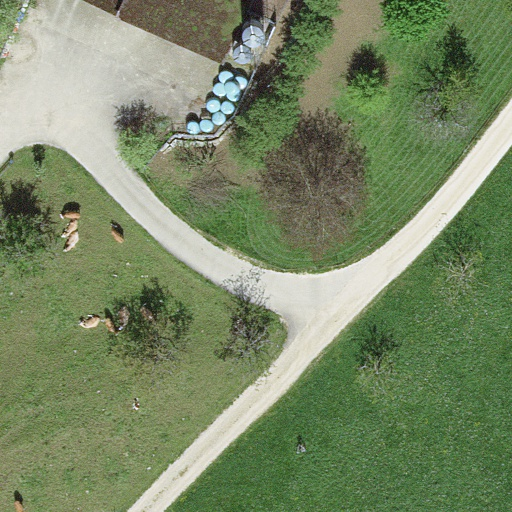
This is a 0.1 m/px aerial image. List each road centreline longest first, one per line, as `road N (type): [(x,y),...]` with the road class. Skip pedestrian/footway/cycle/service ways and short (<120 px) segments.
road 1 (track): [(511,127),(421,239),(157,511)]
road 2 (unknown): [(339,319),(259,257),(208,234),(138,174),(91,113),(66,100),(28,124),(0,166)]
